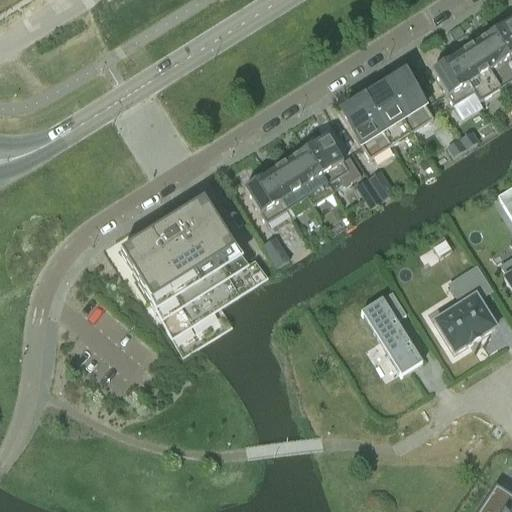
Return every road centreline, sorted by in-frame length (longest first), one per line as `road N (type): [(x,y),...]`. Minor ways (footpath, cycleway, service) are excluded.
road 1 (residential): [(181,175),(455,0)]
road 2 (residential): [(181,175),(77,243),(41,299)]
road 3 (tertiary): [(279,0),(126,96)]
road 4 (residential): [(511,380),(400,448)]
